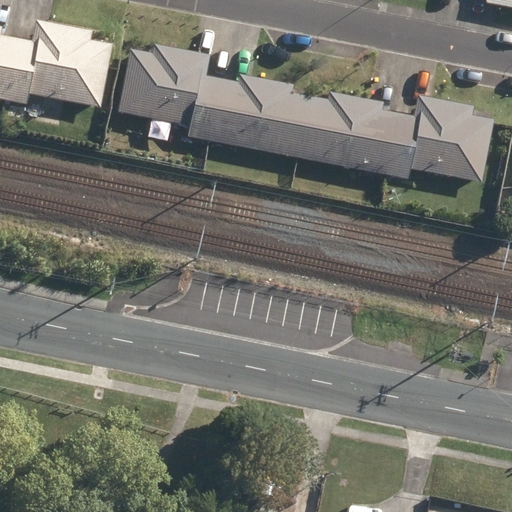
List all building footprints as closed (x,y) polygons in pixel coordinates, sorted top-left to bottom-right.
[(511,0),(487,0),(487,5),(511,9),(511,0)] [(33,43),(17,39),(4,101),(27,105),(29,94),(101,109),(113,46),(91,42),(93,33),(38,21),(33,43)] [(0,100),(4,101),(17,39),(1,36),(2,29),(0,28),(0,100)] [(210,143),(222,81),(207,78),(211,56),(154,45),(153,55),(131,51),(119,114),(191,127),(188,139),(210,143)] [(238,84),(222,81),(210,143),(298,160),(310,98),(293,94),(294,86),(240,76),(238,84)] [(329,102),(310,98),(298,160),(386,176),(397,115),(383,112),(385,103),(330,94),(329,102)] [(414,118),(397,115),(386,176),(410,181),(412,171),(483,184),(495,121),(474,117),(475,108),(418,97),(414,118)] [(275,511),(278,500),(250,495),(246,511),(235,511),(232,511),(231,511),(223,511),(219,511),(218,511),(275,511)]
